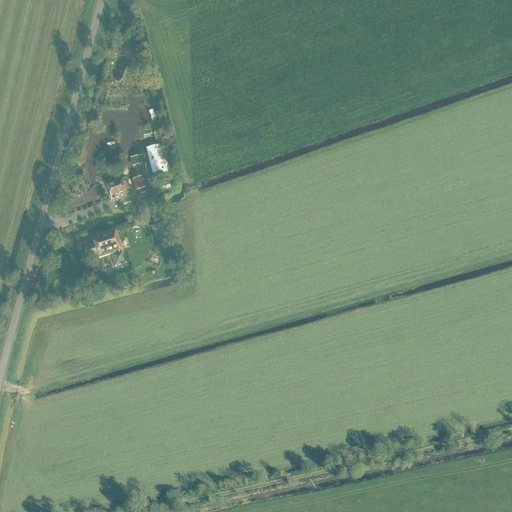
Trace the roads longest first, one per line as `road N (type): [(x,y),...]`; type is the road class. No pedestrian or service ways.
road 1 (tertiary): [(0,381),(100,0)]
road 2 (track): [(150,511),(511,435)]
